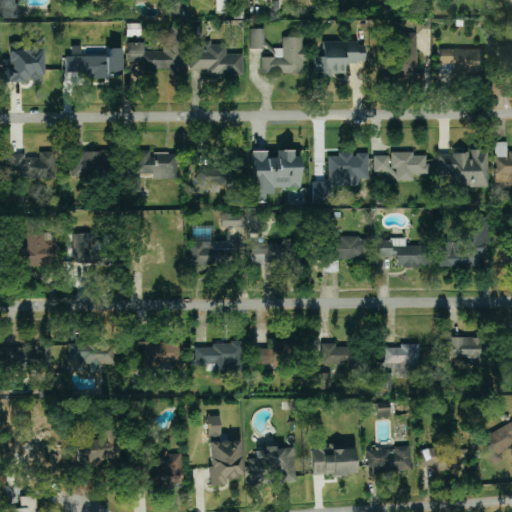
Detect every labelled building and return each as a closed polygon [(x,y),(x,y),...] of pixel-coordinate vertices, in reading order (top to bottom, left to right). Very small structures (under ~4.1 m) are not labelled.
[(21,19),(21,7),(1,7),(1,18),(21,19)] [(189,70),(207,69),(207,76),(243,76),(243,54),(226,55),(226,45),(211,45),(211,42),(202,42),(202,27),(188,27),(189,70)] [(127,43),(127,61),(140,61),(140,72),(184,71),(183,29),(164,29),(165,51),(143,52),(142,43),(127,43)] [(250,49),(264,49),(263,29),(250,29),(250,49)] [(417,34),(397,33),(396,78),(415,79),(417,34)] [(43,81),(43,38),(33,38),(33,44),(23,44),(23,51),(9,51),(9,61),(2,61),(2,80),(43,81)] [(304,74),(304,38),(282,38),(282,49),(274,49),(275,58),(261,58),(261,74),(304,74)] [(364,42),(322,43),(322,57),(314,57),(314,76),(344,75),(344,64),(365,63),(364,42)] [(511,44),(496,45),(496,72),(511,71),(511,44)] [(481,70),(480,48),(438,49),(439,65),(451,65),(451,71),(481,70)] [(109,56),(64,56),(64,72),(75,72),(75,78),(121,78),(121,49),(109,49),(109,56)] [(495,183),(508,183),(507,206),(511,205),(511,151),(506,151),(506,143),(495,143),(495,183)] [(488,188),(488,149),(469,149),(469,154),(438,154),(438,176),(451,176),(451,188),(488,188)] [(71,177),(108,176),(108,151),(71,152),(71,177)] [(177,180),(177,153),(151,154),(151,151),(135,151),(135,174),(152,174),(152,180),(177,180)] [(300,188),(300,157),(292,156),(292,151),(275,151),(275,158),(266,158),(266,152),(252,152),(252,203),(266,203),(266,195),(275,195),(275,188),(300,188)] [(5,179),(55,179),(55,152),(39,152),(39,158),(25,158),(25,153),(10,153),(10,170),(5,171),(5,179)] [(368,153),(337,154),(338,156),(328,157),(328,187),(359,186),(359,179),(368,179),(368,153)] [(396,181),(413,181),(413,174),(428,174),(428,154),(391,154),(391,168),(396,169),(396,181)] [(395,181),(395,169),(389,169),(389,156),(373,156),(373,172),(383,172),(383,181),(395,181)] [(195,189),(210,189),(210,193),(224,193),(224,176),(231,176),(231,168),(196,168),(195,189)] [(141,193),(141,178),(127,177),(127,193),(141,193)] [(221,214),(221,228),(245,227),(245,213),(221,214)] [(251,234),(261,234),(261,216),(251,215),(251,234)] [(439,267),(484,267),(484,243),(489,243),(489,217),(476,217),(476,231),(463,231),(463,243),(439,243),(439,267)] [(26,248),(15,248),(15,267),(54,266),(54,230),(26,230),(26,248)] [(72,234),(73,265),(112,264),(112,253),(99,253),(98,234),(72,234)] [(367,260),(368,238),(327,238),(327,259),(367,260)] [(283,243),(250,244),(250,265),(295,264),(295,239),(283,240),(283,243)] [(406,239),(377,240),(377,258),(396,257),(396,267),(427,267),(427,246),(406,246),(406,239)] [(238,241),(189,242),(190,266),(239,264),(238,241)] [(131,242),(131,260),(149,261),(149,265),(168,266),(169,244),(131,242)] [(469,358),(469,366),(481,365),(481,337),(446,338),(447,358),(469,358)] [(50,340),(39,340),(39,347),(7,348),(7,368),(50,368),(50,340)] [(103,373),(102,365),(116,365),(115,341),(67,342),(68,365),(88,365),(88,373),(103,373)] [(137,341),(136,365),(170,366),(170,369),(183,369),(183,342),(137,341)] [(253,363),(283,364),(283,356),(295,356),(295,343),(287,343),(287,350),(275,349),(254,348),(253,363)] [(194,345),(194,365),(215,365),(215,371),(242,371),(242,344),(194,345)] [(418,344),(399,344),(399,348),(383,348),(383,363),(375,363),(375,389),(391,389),(391,377),(418,377),(418,344)] [(321,365),(351,365),(351,346),(321,345),(321,365)] [(330,374),(313,374),(313,390),(331,389),(330,374)] [(389,416),(389,404),(377,404),(377,416),(389,416)] [(491,466),(503,460),(500,453),(511,447),(511,422),(478,439),(491,466)] [(118,460),(116,430),(105,431),(105,439),(89,441),(87,424),(75,425),(79,464),(118,460)] [(240,441),(219,441),(218,433),(208,434),(210,487),(226,486),(225,480),(241,480),(240,441)] [(354,446),(311,447),(312,476),(355,475),(354,446)] [(295,482),(294,447),(255,449),(256,458),(248,459),(249,484),(295,482)] [(410,471),(410,448),(367,449),(367,467),(385,467),(385,472),(410,471)] [(466,449),(419,450),(419,467),(432,466),(433,471),(467,470),(466,449)] [(182,488),(181,452),(151,453),(151,469),(137,469),(137,488),(182,488)] [(36,511),(36,496),(20,497),(20,509),(14,509),(13,511),(36,511)]
